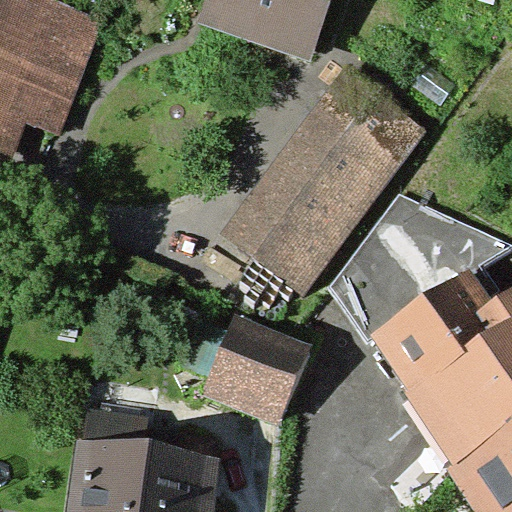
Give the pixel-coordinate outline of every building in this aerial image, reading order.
[(0,0),(0,67),(23,4),(9,0),(0,0)] [(332,0),(201,0),(195,21),(315,58),(332,0)] [(345,79),(227,230),(294,282),(412,131),(345,79)] [(511,511),(511,304),(486,320),(465,284),(376,337),(404,384),(410,381),(489,511),(511,511)] [(301,351),(232,323),(206,387),(275,415),(301,351)] [(199,511),(206,467),(92,451),(83,511),(199,511)]
